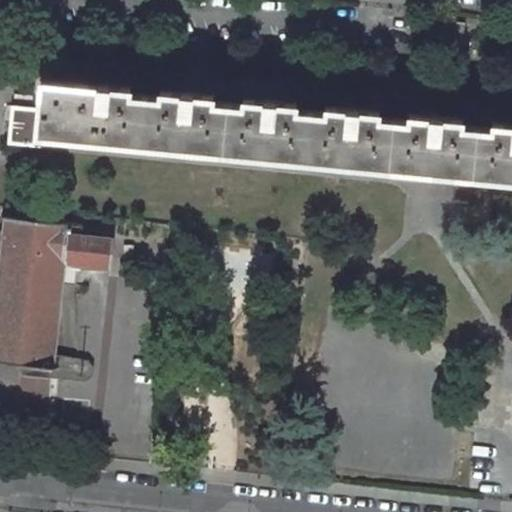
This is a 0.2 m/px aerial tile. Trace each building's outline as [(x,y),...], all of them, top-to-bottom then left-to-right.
[(463,30),(446,28),(447,22),(426,20),(423,54),(460,58),(463,30)] [(511,129),(491,128),(463,125),(441,123),(441,117),(430,116),(430,122),(408,120),(379,117),(357,115),(358,109),(347,108),(347,114),(325,112),(297,109),(275,107),(276,101),(265,100),(264,106),(242,104),(214,101),(192,99),(192,93),(182,92),(181,98),(159,96),(131,93),(109,91),(110,85),(99,84),(98,90),(79,88),(79,82),(42,79),(39,109),(32,109),(34,96),(14,94),(12,112),(5,112),(4,123),(11,124),(9,142),(41,145),(42,134),(389,166),(511,178),(511,129)] [(131,93),(132,87),(110,85),(109,91),(131,93)] [(181,98),(182,92),(159,90),(159,96),(181,98)] [(214,101),(214,95),(192,93),(192,99),(214,101)] [(264,106),(265,100),(243,98),(242,104),(264,106)] [(297,109),(297,103),(276,101),(275,107),(297,109)] [(347,114),(347,108),(325,106),(325,112),(347,114)] [(379,117),(380,111),(358,109),(357,115),(379,117)] [(430,122),(430,116),(409,114),(408,120),(430,122)] [(463,125),(463,119),(441,117),(441,123),(463,125)] [(80,235),(81,225),(69,223),(5,216),(0,259),(0,362),(22,365),(54,368),(63,284),(77,286),(79,264),(110,267),(113,239),(80,235)] [(88,379),(89,359),(58,356),(57,377),(88,379)] [(12,399),(43,409),(52,384),(21,373),(12,399)]
